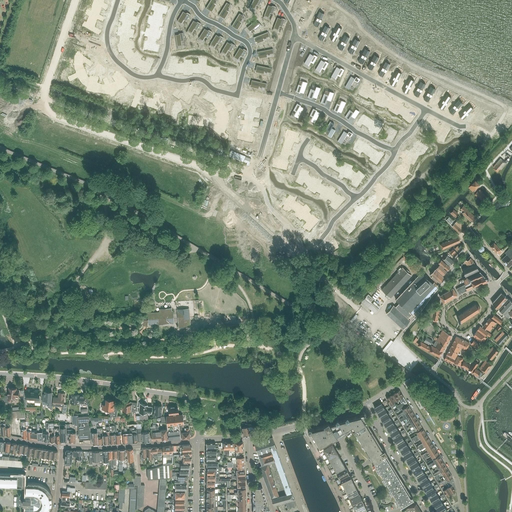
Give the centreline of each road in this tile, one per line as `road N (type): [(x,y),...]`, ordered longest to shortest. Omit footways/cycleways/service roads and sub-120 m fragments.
road 1 (unclassified): [(333,287),(208,172),(52,116),(45,87),(75,0)]
road 2 (track): [(223,186),(207,214),(196,212),(0,127)]
road 3 (residential): [(197,440),(184,396),(0,374)]
road 4 (residential): [(364,405),(399,381),(456,477),(462,511)]
road 5 (residential): [(62,446),(197,440)]
road 6 (residential): [(364,405),(428,511)]
